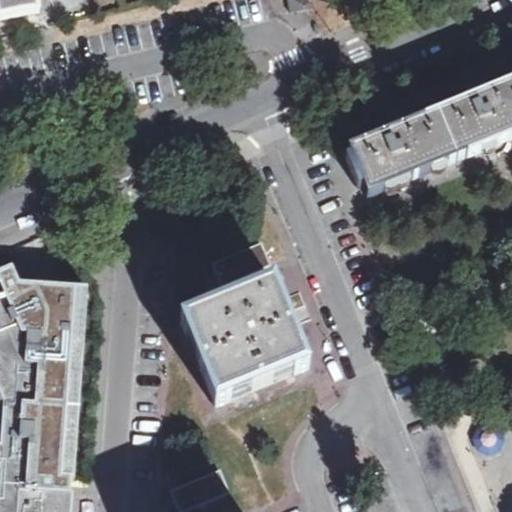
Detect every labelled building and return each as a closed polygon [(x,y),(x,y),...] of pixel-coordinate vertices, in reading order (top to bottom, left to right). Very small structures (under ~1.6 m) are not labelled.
[(37,0),(0,0),(0,20),(40,13),(37,0)] [(287,0),(290,14),(314,9),(311,0),(287,0)] [(511,86),(490,95),(488,96),(485,89),(478,92),(472,95),(474,102),(387,137),(384,130),(378,133),(371,136),(374,143),(350,152),(352,158),(347,160),(359,190),(364,188),(369,199),(511,140),(511,86)] [(259,248),(218,265),(226,284),(267,267),(259,248)] [(9,269),(0,272),(0,511),(69,511),(72,483),(82,288),(16,285),(9,269)] [(289,321),(274,286),(182,323),(217,408),(309,371),(289,321)] [(489,459),(502,453),(507,441),(502,428),(489,423),(476,428),(471,441),(476,454),(489,459)] [(218,475),(176,492),(184,511),(206,503),(226,494),(218,475)]
